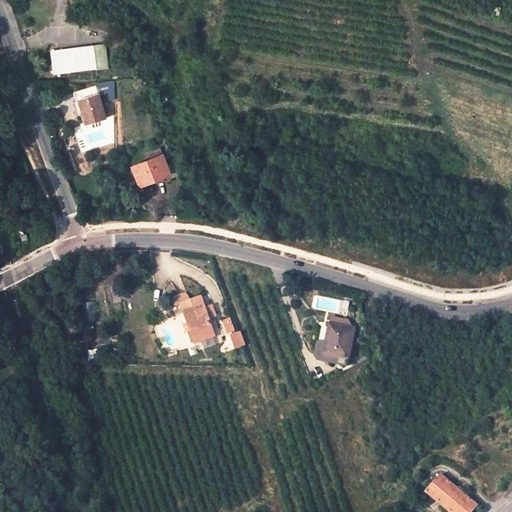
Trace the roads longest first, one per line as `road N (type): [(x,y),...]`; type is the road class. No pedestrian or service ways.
road 1 (unclassified): [(81,240),(242,251),(425,307),(461,312),(511,304)]
road 2 (unclassified): [(0,21),(81,240)]
